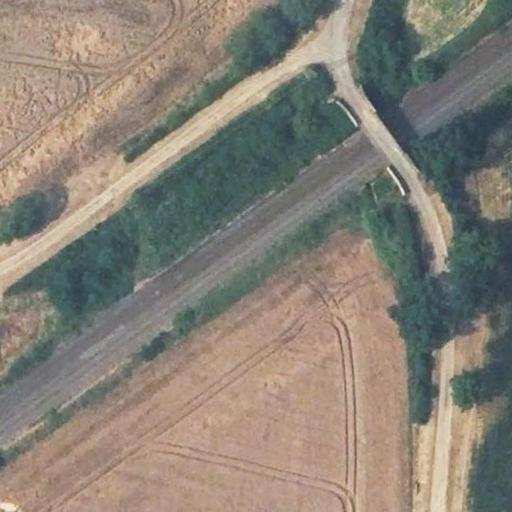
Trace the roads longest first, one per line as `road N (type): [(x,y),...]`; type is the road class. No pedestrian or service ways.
road 1 (track): [(326,44),(0,268)]
road 2 (track): [(433,511),(448,341),(424,202)]
road 3 (residential): [(424,202),(326,44)]
